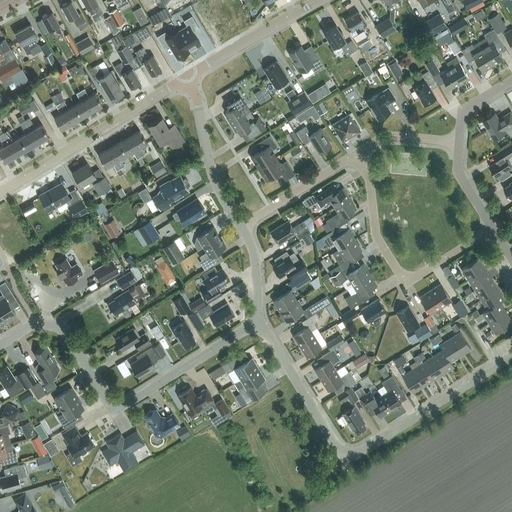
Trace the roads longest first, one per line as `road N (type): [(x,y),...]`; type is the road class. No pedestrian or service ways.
road 1 (residential): [(0,342),(33,323),(57,327),(112,405),(256,322)]
road 2 (residential): [(355,154),(368,174),(376,234),(405,278),(494,229)]
road 3 (residential): [(0,191),(186,77)]
road 4 (residential): [(348,453),(511,358)]
road 5 (residential): [(348,453),(338,451),(256,322)]
road 6 (residential): [(241,226),(205,149),(186,77)]
road 7 (residential): [(186,77),(319,0)]
road 8 (unclassified): [(241,226),(355,154)]
